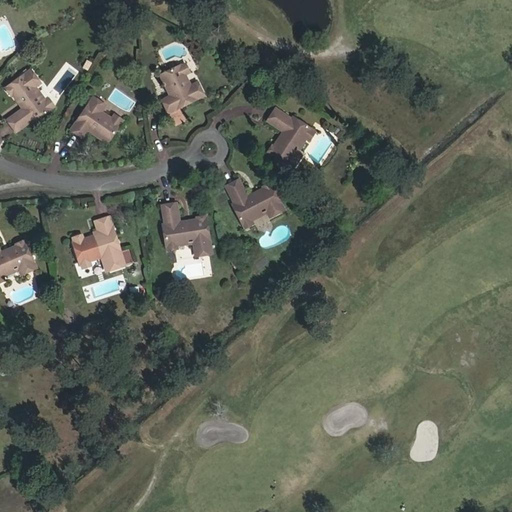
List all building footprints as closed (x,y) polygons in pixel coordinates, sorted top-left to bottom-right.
[(184,63),(179,65),(184,76),(188,74),(184,63)] [(157,75),(165,92),(171,89),(174,94),(168,97),(159,101),(165,113),(166,113),(175,108),(201,96),(200,94),(196,86),(195,84),(189,87),(184,76),(179,65),(157,75)] [(20,104),(20,109),(4,121),(14,132),(30,121),(31,123),(51,107),(46,100),(41,103),(34,94),(30,96),(27,92),(35,85),(33,83),(28,75),(26,73),(3,90),(7,96),(9,94),(14,100),(19,96),(23,102),(20,104)] [(41,103),(46,100),(35,85),(27,92),(30,96),(34,94),(41,103)] [(14,100),(20,109),(20,104),(23,102),(19,96),(14,100)] [(102,107),(93,101),(90,99),(69,130),(81,139),(86,132),(90,127),(94,130),(90,135),(105,145),(118,126),(110,120),(99,113),(103,108),(102,107)] [(94,99),(93,101),(102,107),(103,105),(94,99)] [(175,108),(166,113),(172,124),(181,120),(175,108)] [(292,168),(299,159),(300,157),(291,151),(294,147),(297,149),(303,139),(309,131),(292,120),(291,121),(274,111),(266,123),(283,133),(280,137),(285,140),(281,146),(276,143),(273,148),(270,147),(267,152),(267,155),(291,170),(292,168)] [(113,115),(110,120),(118,126),(122,121),(113,115)] [(90,127),(86,132),(90,135),(94,130),(90,127)] [(334,127),(330,136),(338,140),(342,131),(334,127)] [(309,131),(303,139),(308,143),(314,134),(309,131)] [(280,137),(276,143),(281,146),(285,140),(280,137)] [(301,160),(299,159),(292,168),(294,169),(301,160)] [(232,205),(242,223),(250,219),(260,214),(258,209),(264,206),(269,216),(271,215),(282,209),(283,209),(270,184),(267,183),(262,186),(262,188),(256,191),(258,197),(253,199),(252,197),(247,196),(237,180),(226,186),(235,203),(232,205)] [(183,224),(178,222),(176,204),(162,206),(164,225),(162,226),(166,247),(168,249),(174,248),(176,245),(186,244),(185,240),(192,239),(195,256),(211,253),(206,218),(202,219),(201,215),(193,216),(194,219),(188,220),(188,221),(189,227),(183,228),(183,224)] [(123,264),(119,251),(108,218),(95,222),(98,232),(93,233),(95,238),(91,239),(90,238),(82,240),(81,236),(73,239),(74,242),(72,243),(78,264),(90,261),(102,257),(105,269),(108,269),(108,268),(121,264),(123,264)] [(250,219),(242,223),(244,228),(253,225),(250,219)] [(4,254),(0,253),(0,275),(2,275),(12,271),(10,266),(15,264),(19,275),(34,268),(22,243),(19,242),(15,244),(13,247),(8,249),(11,256),(6,258),(4,254)] [(130,247),(119,251),(123,264),(133,260),(130,247)] [(8,249),(0,252),(0,253),(4,254),(6,258),(11,256),(8,249)] [(90,261),(78,264),(80,271),(91,267),(90,261)]
